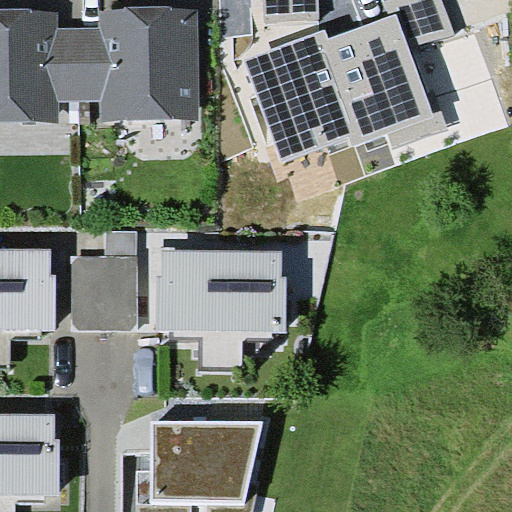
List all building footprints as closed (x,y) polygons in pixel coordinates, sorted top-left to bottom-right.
[(264,0),(265,23),(319,22),(318,0),(264,0)] [(390,0),(385,2),(390,16),(397,14),(409,49),(455,33),(443,0),(390,0)] [(98,27),(78,27),(79,100),(100,100),(100,122),(197,121),(195,9),(98,11),(98,27)] [(58,100),(79,100),(78,27),(57,27),(57,11),(0,11),(0,122),(58,122),(58,100)] [(390,16),(328,41),(366,143),(388,134),(434,117),(433,113),(409,49),(397,14),(390,16)] [(324,30),(244,60),(282,162),(349,137),(353,148),(366,143),(328,41),(324,30)] [(441,110),(433,113),(434,117),(388,134),(394,149),(448,129),(441,110)] [(136,255),(137,230),(106,230),(106,255),(136,255)] [(40,329),(56,329),(56,275),(51,275),(51,247),(0,247),(0,367),(11,368),(10,337),(40,337),(40,329)] [(159,276),(159,331),(172,331),(172,339),(201,339),(201,370),(243,370),(243,340),(274,340),(274,332),(288,332),(288,277),(284,277),(284,251),(164,251),(164,276),(159,276)] [(106,255),(72,255),(72,330),(138,331),(138,255),(136,255),(106,255)] [(45,493),(60,493),(60,439),(56,439),(56,413),(0,413),(0,511),(15,511),(16,503),(45,503),(45,493)] [(263,421),(152,421),(152,470),(152,501),(191,502),(206,502),(245,502),(250,481),(263,421)] [(137,470),(137,501),(152,501),(152,470),(137,470)] [(251,511),(259,481),(250,481),(245,502),(206,502),(205,511),(251,511)] [(191,511),(191,502),(152,501),(137,501),(136,511),(191,511)]
